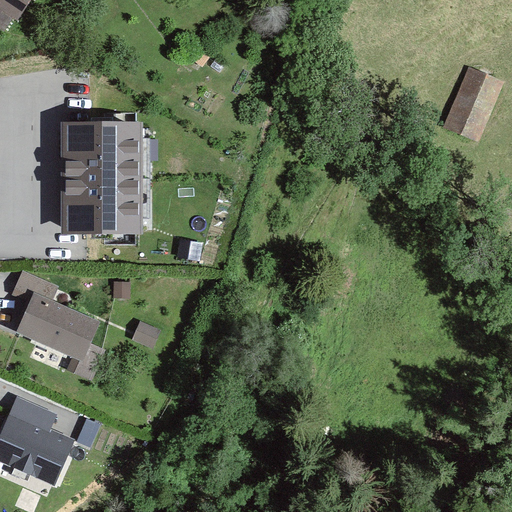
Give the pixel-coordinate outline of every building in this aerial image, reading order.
[(30,0),(0,0),(0,9),(16,20),(30,0)] [(503,84),(471,69),(447,124),(478,139),(503,84)] [(142,121),(61,122),(62,235),(143,235),(142,121)] [(22,270),(12,295),(28,301),(15,332),(73,356),(67,370),(92,380),(104,351),(91,346),(101,321),(53,301),(60,286),(22,270)] [(160,329),(138,321),(131,340),(154,348),(160,329)] [(59,413),(17,394),(0,432),(0,463),(52,487),(73,441),(51,431),(59,413)]
